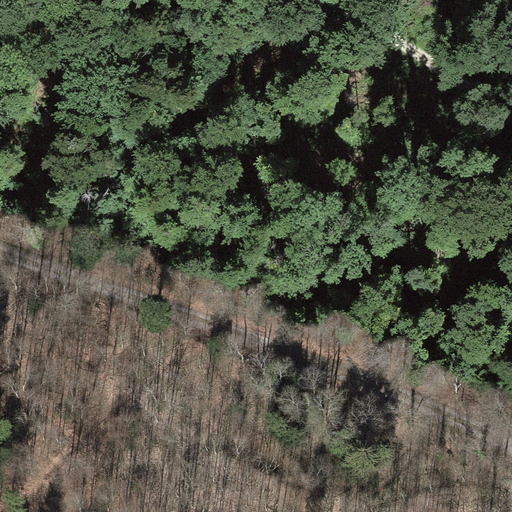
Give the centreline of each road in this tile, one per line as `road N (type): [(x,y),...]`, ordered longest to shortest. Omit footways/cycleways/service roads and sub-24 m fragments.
road 1 (track): [(511,445),(358,377),(0,250)]
road 2 (track): [(511,115),(340,0)]
